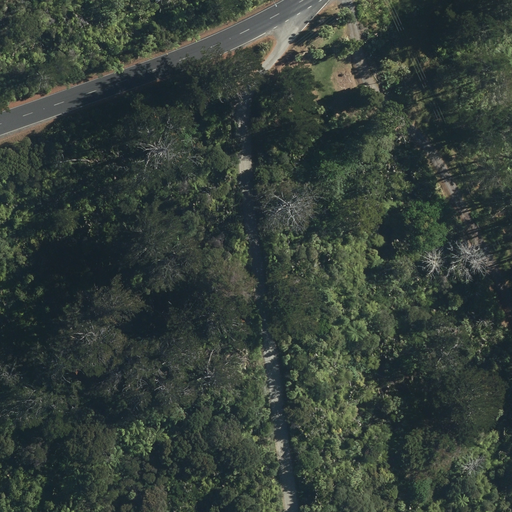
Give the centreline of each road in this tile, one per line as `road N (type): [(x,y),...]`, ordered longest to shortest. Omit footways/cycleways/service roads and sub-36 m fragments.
road 1 (unclassified): [(292,511),(241,155),(244,99),(288,29),(281,13)]
road 2 (secondary): [(0,125),(212,47),(281,13)]
